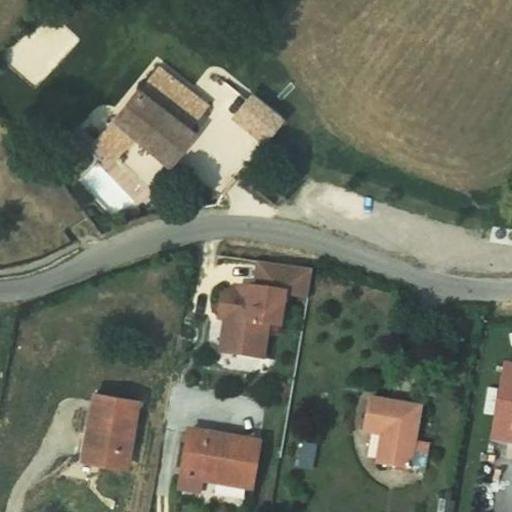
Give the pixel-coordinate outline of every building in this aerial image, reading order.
[(178,120),(199,96),(162,65),(142,90),(139,88),(114,118),(115,119),(94,143),(113,160),(134,135),(169,164),(194,134),(178,120)] [(264,143),(283,120),(253,96),(234,119),(264,143)] [(88,148),(77,138),(58,159),(69,169),(88,148)] [(69,169),(58,159),(51,168),(61,178),(69,169)] [(252,180),(248,185),(254,190),(258,184),(258,182),(255,180),(252,180)] [(312,271),(259,263),(256,283),(308,291),(312,271)] [(308,291),(256,283),(255,290),(284,294),(307,298),(308,291)] [(255,290),(245,288),(244,295),(237,293),(228,292),(222,296),(219,318),(225,319),(234,320),(230,346),(236,355),(263,359),(268,325),(279,327),(284,294),(255,290)] [(234,320),(225,319),(220,352),(236,355),(230,346),(234,320)] [(511,444),(511,366),(505,365),(491,441),(511,444)] [(96,393),(91,426),(95,427),(90,462),(127,468),(138,400),(96,393)] [(415,442),(421,408),(370,399),(364,431),(383,435),(378,464),(411,470),(415,442)] [(260,444),(189,431),(179,489),(199,493),(202,481),(203,473),(217,475),(216,483),(252,490),(260,444)] [(430,445),(415,442),(411,470),(426,472),(430,445)] [(217,475),(203,473),(202,481),(216,483),(217,475)] [(439,511),(442,495),(427,493),(425,511),(439,511)]
